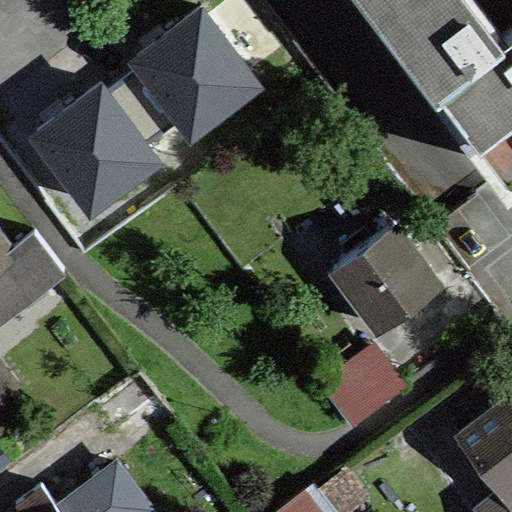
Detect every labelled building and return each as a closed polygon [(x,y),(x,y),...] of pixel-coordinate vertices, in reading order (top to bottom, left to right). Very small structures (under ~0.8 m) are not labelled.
[(202,0),(196,0),(124,50),(182,133),(258,80),(202,0)] [(511,0),(385,0),(447,81),(432,93),(447,114),(462,102),(491,139),(463,160),(482,185),(498,207),(511,196),(511,0)] [(72,90),(27,121),(85,205),(161,152),(104,69),(72,90)] [(333,261),(334,263),(328,267),(347,293),(354,288),(379,321),(438,277),(417,249),(393,217),(333,261)] [(0,312),(64,263),(35,226),(13,243),(0,226),(0,312)] [(354,416),(402,381),(371,340),(324,375),(354,416)] [(0,357),(0,390),(0,391),(17,380),(0,357)] [(117,425),(156,396),(158,394),(139,370),(98,401),(117,425)] [(501,484),(477,502),(484,511),(511,511),(511,389),(460,428),(501,484)] [(171,415),(156,396),(117,425),(132,445),(171,415)] [(116,462),(59,504),(64,511),(131,511),(146,502),(116,462)] [(319,483),(339,509),(340,511),(362,494),(341,466),(319,483)] [(314,477),(268,511),(335,511),(339,509),(319,483),(314,477)] [(64,511),(59,504),(41,481),(18,498),(24,506),(14,511),(64,511)]
